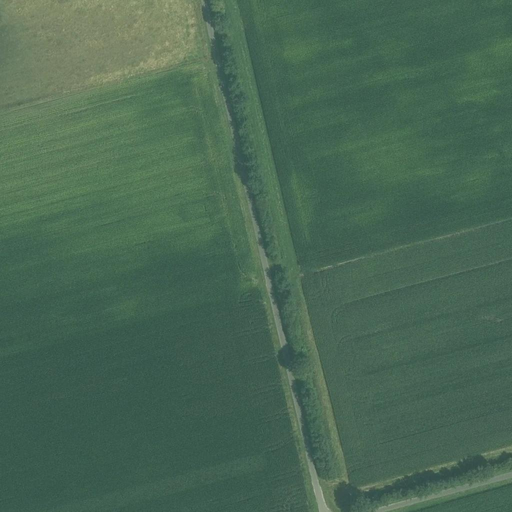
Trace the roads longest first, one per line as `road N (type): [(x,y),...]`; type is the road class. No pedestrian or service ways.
road 1 (unclassified): [(204,0),(325,511)]
road 2 (unclassified): [(379,511),(511,476)]
